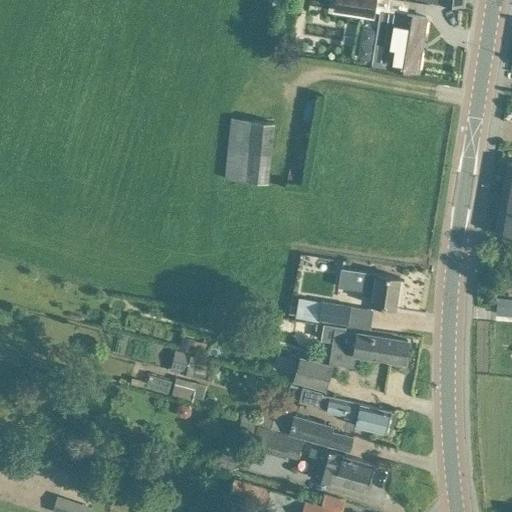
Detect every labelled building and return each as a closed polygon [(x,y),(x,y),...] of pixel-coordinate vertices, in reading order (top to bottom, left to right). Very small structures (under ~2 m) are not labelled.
[(376,0),(335,0),(334,11),(374,18),(376,0)] [(381,11),(373,63),(398,67),(418,70),(418,68),(417,68),(421,42),(423,42),(427,17),(387,11),(381,10),(381,11)] [(285,106),(287,91),(275,89),(273,104),(285,106)] [(271,122),(230,118),(225,175),(265,179),(271,122)] [(511,162),(507,162),(495,234),(511,236),(511,162)] [(400,277),(341,268),(338,286),(377,293),(375,306),(395,309),(400,277)] [(511,297),(498,296),(496,313),(511,314),(511,297)] [(350,306),(321,301),(318,318),(347,324),(350,306)] [(343,330),(343,331),(335,330),(330,362),(353,366),(355,354),(404,362),(408,341),(343,330)] [(184,333),(181,347),(190,349),(193,336),(184,333)] [(177,351),(172,370),(194,375),(198,356),(177,351)] [(332,366),(299,357),(293,380),(325,389),(332,366)] [(173,378),(151,371),(147,384),(169,391),(173,378)] [(177,374),(171,393),(200,401),(199,404),(210,407),(213,398),(204,395),(207,383),(177,374)] [(146,379),(132,375),(130,382),(144,386),(146,379)] [(322,391),(302,386),(299,401),(331,408),(330,410),(359,417),(357,426),(386,433),(388,426),(391,427),(395,413),(391,413),(391,411),(321,394),(322,391)] [(189,405),(182,403),(177,405),(176,411),(179,415),(186,417),(190,414),(191,409),(189,405)] [(260,414),(257,424),(304,437),(303,438),(349,451),(353,436),(330,430),(332,425),(286,412),(285,415),(261,409),(260,414)] [(241,420),(238,432),(253,437),(251,445),(298,458),(298,456),(303,438),(304,437),(257,424),(257,425),(255,425),(241,420)] [(312,459),(307,474),(311,475),(311,478),(330,483),(330,482),(362,490),(365,482),(369,483),(375,464),(355,458),(319,448),(315,460),(312,459)] [(219,462),(235,467),(239,455),(223,450),(219,462)] [(391,463),(386,480),(395,482),(400,466),(391,463)] [(324,494),(323,497),(321,505),(291,496),(270,489),(270,490),(234,479),(229,496),(265,507),(264,511),(266,511),(286,511),(287,511),(341,511),(345,500),(324,494)] [(134,493),(130,504),(144,509),(148,498),(134,493)] [(58,498),(53,511),(55,511),(91,511),(92,509),(58,498)]
